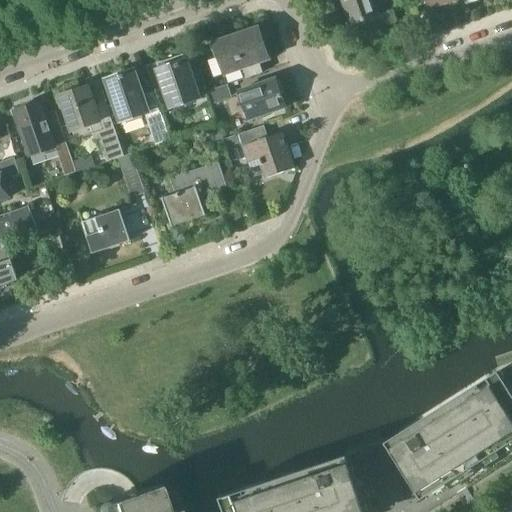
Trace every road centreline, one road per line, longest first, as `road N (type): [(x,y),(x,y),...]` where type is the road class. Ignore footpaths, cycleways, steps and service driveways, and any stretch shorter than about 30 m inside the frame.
road 1 (residential): [(0,342),(268,246),(285,225),(329,97)]
road 2 (residential): [(0,72),(224,0)]
road 3 (residential): [(329,97),(511,34)]
